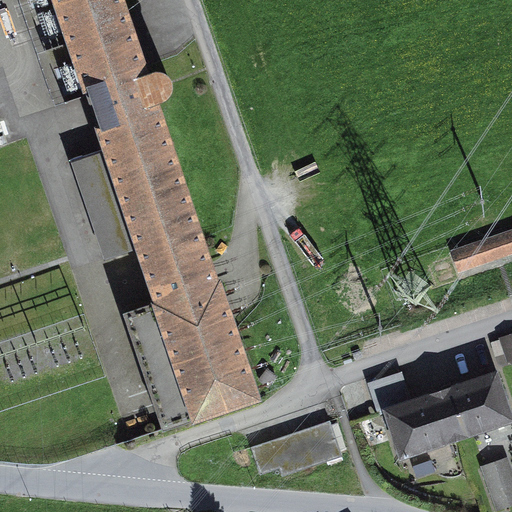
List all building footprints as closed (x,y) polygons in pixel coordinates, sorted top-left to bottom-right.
[(138,246),(155,296),(123,307),(165,430),(263,397),(128,0),(56,0),(106,145),(72,156),(107,257),(138,246)] [(511,232),(450,253),(457,273),(511,255),(511,232)] [(511,332),(499,337),(507,363),(511,361),(511,332)] [(511,404),(499,366),(411,395),(403,370),(368,382),(379,414),(386,412),(400,456),(511,419),(511,404)] [(330,419),(250,446),(260,475),(280,468),(282,476),(342,456),(330,419)] [(511,467),(508,456),(480,465),(496,511),(511,506),(511,467)] [(431,459),(413,465),(417,477),(435,471),(431,459)]
